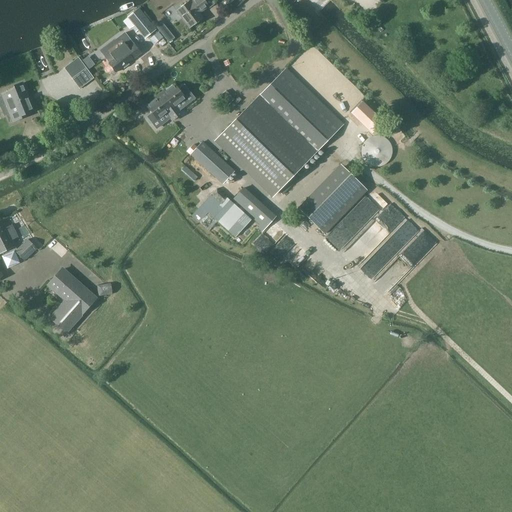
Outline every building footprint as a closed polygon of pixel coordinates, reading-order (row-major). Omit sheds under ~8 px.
[(191,0),(176,11),(189,28),(203,18),(199,13),(208,7),(209,8),(214,4),(211,0),(192,0),(191,1),(191,0)] [(145,16),(137,20),(145,31),(152,26),(145,16)] [(160,37),(154,29),(148,34),(154,41),(160,37)] [(105,48),(101,52),(105,57),(110,63),(109,63),(116,72),(133,60),(140,54),(135,47),(125,33),(114,41),(115,41),(105,48)] [(78,57),(71,62),(79,73),(72,79),(79,89),(94,78),(78,57)] [(286,69),(221,136),(278,191),(343,124),(286,69)] [(8,94),(0,97),(0,98),(3,107),(1,108),(4,117),(9,115),(12,122),(26,117),(25,114),(34,111),(23,83),(13,87),(15,90),(7,93),(8,94)] [(174,86),(161,96),(178,118),(183,113),(182,113),(178,106),(192,95),(185,85),(177,90),(174,86)] [(161,96),(147,106),(153,113),(147,117),(153,124),(166,114),(172,122),(175,120),(178,118),(161,96)] [(391,155),(391,152),(390,149),(389,147),(387,144),(385,143),(382,141),(378,140),(376,139),(373,140),(370,140),(368,142),(366,143),(364,145),(362,148),(361,151),(361,155),(361,157),(362,160),(363,163),(365,165),(367,167),(370,169),(373,170),(375,170),(378,170),(381,169),(384,167),(386,166),(388,163),(390,160),(391,157),(391,155)] [(223,185),(234,171),(202,142),(190,155),(223,185)] [(198,177),(185,166),(182,170),(194,181),(198,177)] [(342,167),(299,211),(326,237),(369,192),(342,167)] [(265,228),(276,216),(243,188),(233,200),(265,228)] [(217,190),(201,206),(223,228),(239,210),(217,190)] [(209,231),(218,221),(208,213),(199,222),(209,231)] [(2,219),(0,220),(0,255),(16,248),(13,240),(18,237),(12,225),(6,228),(2,219)] [(29,240),(16,252),(26,263),(39,250),(29,240)] [(95,299),(62,270),(49,285),(66,301),(51,318),(66,332),(95,299)] [(98,285),(99,296),(113,294),(112,284),(98,285)]
